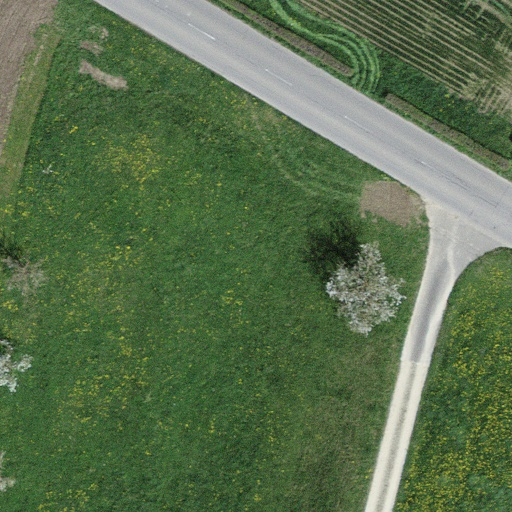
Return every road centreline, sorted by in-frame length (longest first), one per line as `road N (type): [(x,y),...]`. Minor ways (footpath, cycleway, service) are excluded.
road 1 (unclassified): [(511,217),(151,0)]
road 2 (track): [(469,195),(389,511)]
